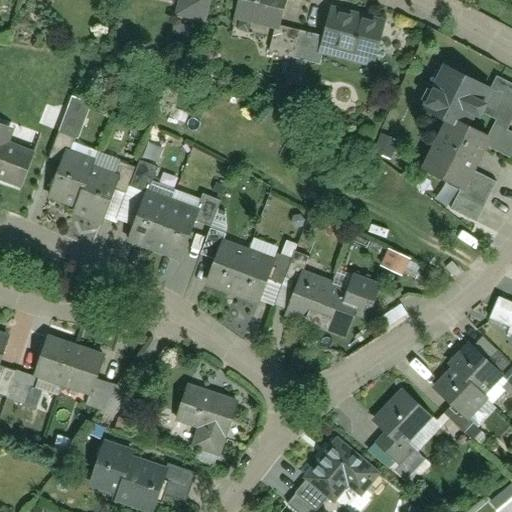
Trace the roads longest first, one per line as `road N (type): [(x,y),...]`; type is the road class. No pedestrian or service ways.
road 1 (residential): [(307,420),(454,312),(511,250)]
road 2 (residential): [(194,326),(99,262),(0,220)]
road 3 (residential): [(28,306),(194,326)]
road 4 (residential): [(307,420),(194,326)]
